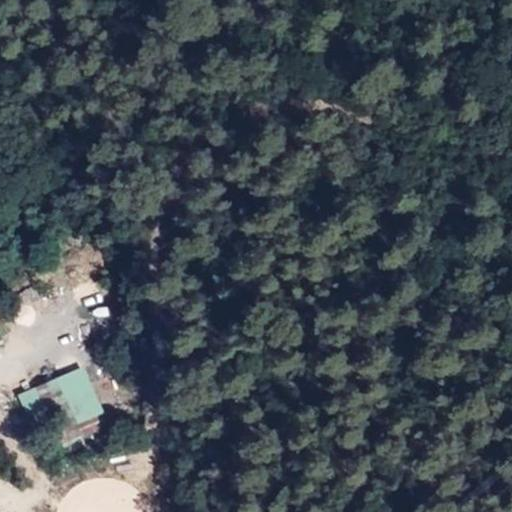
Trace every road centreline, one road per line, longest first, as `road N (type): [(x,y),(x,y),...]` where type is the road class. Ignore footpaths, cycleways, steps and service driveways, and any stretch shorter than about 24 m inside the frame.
road 1 (residential): [(195,511),(216,460),(171,331),(157,263),(194,160),(284,90),(511,138)]
road 2 (residential): [(0,426),(52,489),(91,511)]
